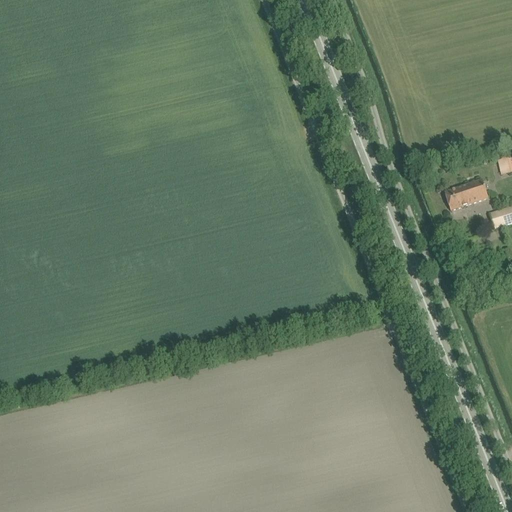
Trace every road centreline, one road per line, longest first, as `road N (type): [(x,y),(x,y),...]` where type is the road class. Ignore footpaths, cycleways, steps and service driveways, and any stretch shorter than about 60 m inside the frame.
road 1 (unclassified): [(262,0),(467,511)]
road 2 (primary): [(508,511),(304,0)]
road 3 (unclassified): [(511,473),(329,0)]
